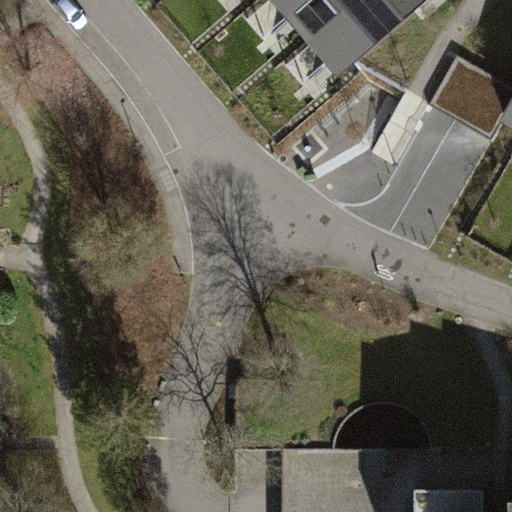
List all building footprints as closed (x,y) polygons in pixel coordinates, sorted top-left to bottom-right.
[(337,0),(277,0),(303,30),(337,0)] [(396,25),(374,0),(337,0),(303,30),(341,73),(396,25)] [(374,0),(396,25),(424,0),(374,0)] [(495,137),(511,106),(511,87),(461,60),(437,105),(495,137)] [(282,448),(282,379),(236,379),(236,448),(282,448)] [(483,511),(483,489),(414,489),(414,511),(511,511),(511,502),(508,502),(508,511),(483,511)]
